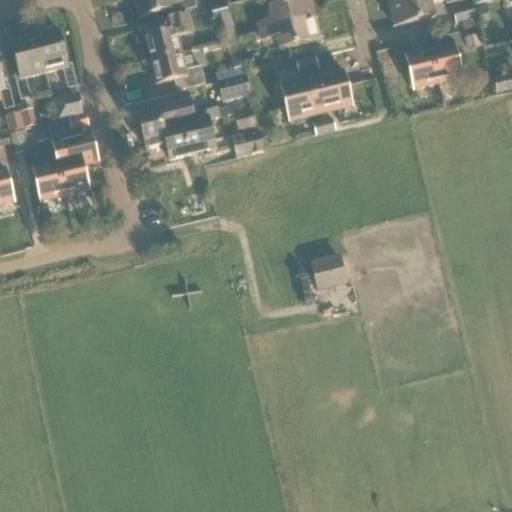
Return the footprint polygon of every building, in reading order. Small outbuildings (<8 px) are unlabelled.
[(173,0),(133,0),(138,20),(173,11),(174,16),(196,10),(194,1),(175,5),(173,0)] [(259,35),(314,21),(308,0),(269,10),(272,23),(257,27),(259,35)] [(387,0),(389,8),(421,0),(387,0)] [(431,7),(445,3),(446,5),(460,1),(460,0),(421,0),(389,8),(394,29),(434,19),(431,7)] [(227,7),(211,12),(213,19),(229,15),(227,7)] [(485,7),(478,9),(481,24),(489,22),(485,7)] [(472,9),(453,13),(455,25),(475,20),(472,9)] [(162,36),(144,40),(150,64),(181,56),(177,39),(192,35),(187,17),(159,25),(162,36)] [(314,21),(259,35),(261,44),(277,40),(280,52),(319,42),(314,21)] [(475,21),(462,24),(464,32),(477,29),(475,21)] [(59,33),(35,39),(44,76),(63,72),(68,91),(77,89),(71,67),(67,68),(59,33)] [(455,51),(462,50),(458,35),(444,39),(446,48),(429,52),(438,87),(462,81),(455,51)] [(475,38),(465,40),(467,52),(480,49),(478,37),(475,38)] [(25,81),(44,76),(35,39),(11,45),(19,79),(15,80),(21,103),(30,100),(25,81)] [(396,51),(399,65),(406,63),(414,93),(438,87),(429,52),(412,57),(410,47),(396,51)] [(181,56),(150,64),(156,88),(174,83),(177,94),(205,87),(200,69),(195,71),(191,54),(181,56)] [(315,60),(305,62),(308,74),(318,71),(315,60)] [(305,62),(295,65),(298,76),(308,74),(305,62)] [(232,72),(215,76),(218,85),(245,78),(243,69),(232,72)] [(0,71),(0,94),(4,112),(14,110),(8,88),(4,89),(0,71)] [(312,81),(316,99),(348,91),(343,73),(312,81)] [(511,92),(511,75),(493,80),(496,97),(511,92)] [(218,85),(223,105),(250,98),(245,78),(218,85)] [(285,107),(316,99),(312,81),(280,88),(285,107)] [(348,91),(316,99),(321,117),(352,110),(348,91)] [(321,117),(316,99),(285,107),(289,125),(321,117)] [(79,104),(55,110),(58,122),(82,116),(79,104)] [(146,152),(166,147),(162,132),(194,124),(189,105),(138,117),(146,152)] [(36,128),(32,111),(20,114),(25,131),(36,128)] [(229,113),(218,116),(220,121),(230,119),(229,113)] [(257,132),(252,113),(234,118),(238,133),(241,132),(242,136),(257,132)] [(20,114),(5,118),(7,126),(9,135),(24,131),(22,123),(20,114)] [(218,114),(207,116),(209,124),(220,121),(218,116),(218,114)] [(86,118),(69,122),(71,132),(88,128),(86,118)] [(194,124),(162,132),(166,147),(170,163),(190,158),(205,154),(215,152),(213,143),(207,121),(194,124)] [(330,123),(320,126),(323,137),(333,135),(330,123)] [(47,129),(51,143),(50,144),(51,145),(65,199),(89,193),(83,169),(98,165),(90,135),(65,142),(61,125),(47,129)] [(320,126),(310,128),(313,140),(323,137),(320,126)] [(14,157),(26,154),(22,134),(10,137),(14,157)] [(232,141),(236,161),(264,154),(259,135),(232,141)] [(0,138),(0,149),(10,148),(7,137),(0,138)] [(27,172),(32,171),(40,205),(65,199),(51,145),(35,149),(37,155),(23,158),(27,172)] [(5,170),(0,171),(0,208),(14,205),(5,170)] [(311,265),(318,294),(345,287),(338,259),(311,265)]
